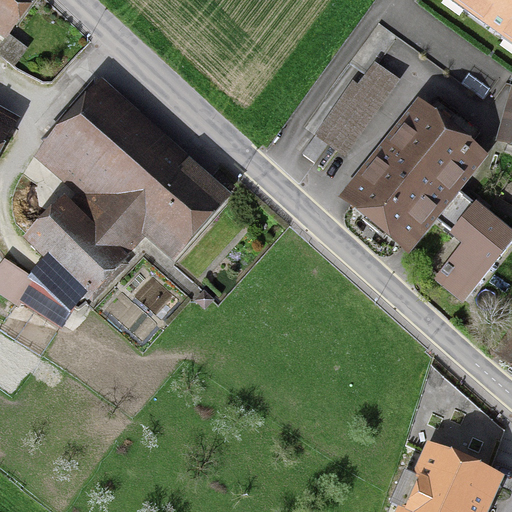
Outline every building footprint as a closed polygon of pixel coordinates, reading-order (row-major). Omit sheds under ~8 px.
[(0,0),(0,35),(27,0),(0,0)] [(511,0),(428,0),(511,58),(511,0)] [(8,39),(0,51),(0,52),(15,63),(24,49),(8,39)] [(342,163),(396,88),(372,71),(354,96),(348,92),(312,141),(342,163)] [(225,201),(94,83),(25,158),(63,193),(16,245),(87,310),(127,266),(120,261),(137,243),(165,268),(225,201)] [(511,97),(510,97),(497,150),(511,153),(511,97)] [(436,222),(454,236),(466,246),(434,284),(462,307),(511,247),(511,240),(475,210),(457,195),(486,158),(418,105),(340,203),(408,257),(436,222)] [(511,330),(498,351),(511,359),(511,330)] [(485,511),(499,485),(429,452),(400,511),(485,511)]
